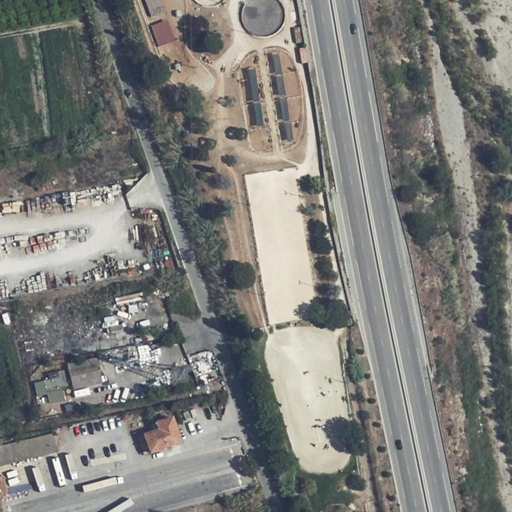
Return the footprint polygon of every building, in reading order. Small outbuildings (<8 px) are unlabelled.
[(146,0),(149,13),(164,10),(161,0),(146,0)] [(159,46),(176,40),(169,19),(152,25),(159,46)] [(97,358),(66,364),(72,388),(103,382),(97,358)] [(66,370),(48,373),(50,380),(35,382),(38,396),(49,394),(50,404),(66,401),(64,386),(68,385),(66,370)] [(173,419),(157,424),(159,432),(145,436),(151,453),(181,444),(173,419)] [(52,435),(0,447),(0,466),(56,453),(52,435)]
